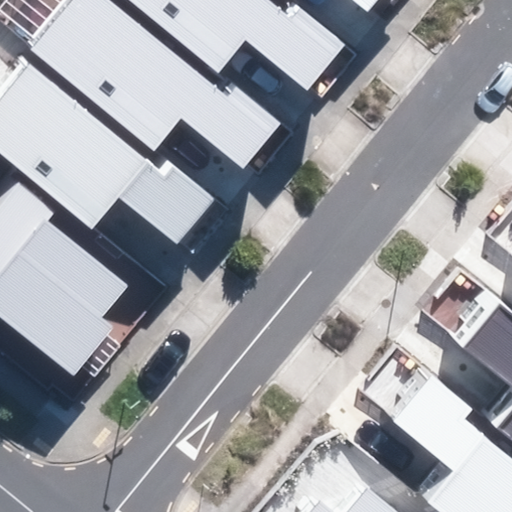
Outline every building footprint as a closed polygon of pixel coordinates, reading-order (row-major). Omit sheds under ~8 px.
[(242,168),(280,122),(234,85),(225,95),(108,0),(80,0),(36,53),(157,152),(183,120),(242,168)] [(306,89),(344,43),(298,6),(289,16),(269,0),(131,0),(221,73),(247,41),(306,89)] [(354,0),(366,10),(375,0),(354,0)] [(178,245),(215,199),(169,162),(161,172),(27,63),(0,95),(0,153),(92,229),(119,196),(178,245)] [(57,213),(19,183),(0,206),(0,315),(76,376),(114,330),(99,318),(126,284),(49,223),(57,213)] [(511,411),(498,428),(511,440),(511,317),(497,306),(463,348),(511,387),(511,411)] [(429,499),(444,511),(511,511),(511,457),(465,418),(472,409),(429,374),(392,420),(453,470),(429,499)] [(391,511),(363,490),(345,511),(325,511),(315,504),(308,511),(391,511)]
